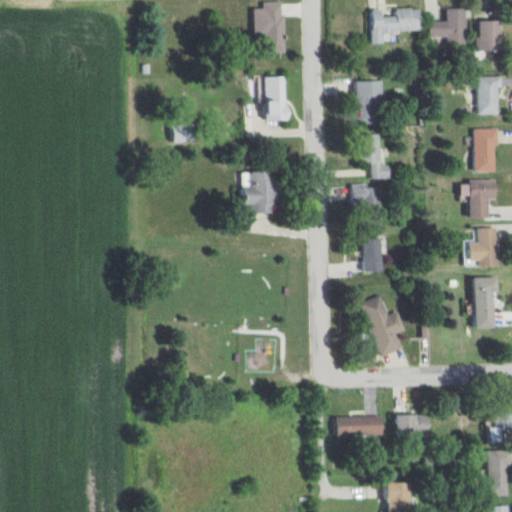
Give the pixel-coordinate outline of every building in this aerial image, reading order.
[(277,53),(277,3),(254,3),(254,53),(277,53)] [(364,44),(377,44),(377,33),(416,33),(416,9),(389,10),(390,18),(376,18),(375,10),(364,10),(364,44)] [(441,45),(460,45),(460,9),(440,10),(440,23),(421,23),(422,39),(441,39),(441,45)] [(496,51),(496,23),(471,23),(471,51),(496,51)] [(471,77),(471,116),(493,116),(493,77),(471,77)] [(279,121),(279,78),(254,78),(254,121),(279,121)] [(348,125),(379,125),(379,82),(348,82),(348,125)] [(490,129),(466,129),(466,173),(490,173),(490,129)] [(364,180),(383,180),(383,166),(375,166),(375,135),(351,135),(351,165),(364,165),(364,180)] [(268,214),(268,172),(234,173),(235,207),(243,207),(243,214),(268,214)] [(460,219),(481,219),(481,198),(488,198),(488,181),(460,181),(460,219)] [(375,187),(347,187),(347,227),(375,227),(375,187)] [(471,229),(471,268),(490,268),(490,229),(471,229)] [(376,275),(376,239),(354,239),(354,275),(376,275)] [(465,279),(465,330),(486,330),(486,294),(490,294),(490,279),(465,279)] [(383,316),(376,296),(354,304),(372,358),(396,350),(390,334),(401,331),(394,312),(383,316)] [(505,398),(483,398),(483,431),(505,431),(505,398)] [(386,436),(424,436),(424,415),(386,415),(386,436)] [(328,417),(328,437),(376,437),(376,417),(328,417)] [(501,497),(501,466),(508,466),(509,450),(480,450),(480,497),(501,497)] [(378,511),(403,511),(403,483),(378,483),(378,511)]
